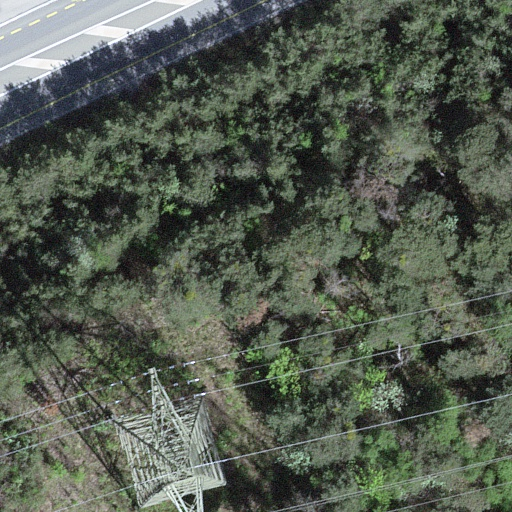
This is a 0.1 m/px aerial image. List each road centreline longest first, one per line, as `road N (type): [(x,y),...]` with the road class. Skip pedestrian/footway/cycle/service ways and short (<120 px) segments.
road 1 (motorway): [(0,116),(256,0)]
road 2 (primary): [(176,0),(0,83)]
